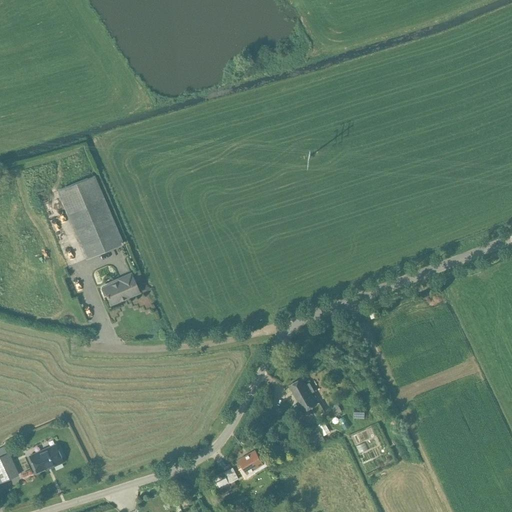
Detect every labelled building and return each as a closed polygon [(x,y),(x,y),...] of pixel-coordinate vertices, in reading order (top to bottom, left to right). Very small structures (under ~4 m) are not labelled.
[(94,175),(57,191),(86,260),(123,244),(94,175)] [(139,293),(131,274),(113,282),(113,284),(109,286),(105,285),(103,286),(101,289),(102,292),(105,293),(110,305),(139,293)] [(304,411),(311,407),(316,416),(324,412),(319,403),(317,404),(311,392),(309,393),(302,379),(289,385),(304,411)] [(317,425),(304,432),(313,448),(326,441),(317,425)] [(55,446),(30,456),(36,471),(52,465),(52,466),(62,462),(60,458),(62,456),(59,449),(56,449),(55,446)] [(256,450),(238,460),(247,474),(264,464),(256,450)] [(8,453),(0,456),(0,483),(19,475),(8,453)] [(223,473),(223,472),(212,478),(220,493),(231,488),(229,484),(239,479),(233,468),(223,473)]
